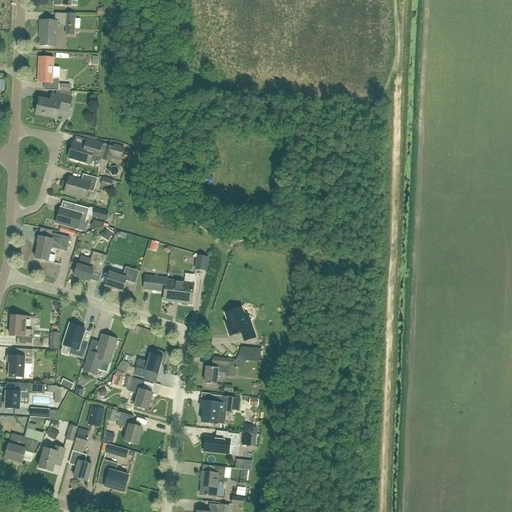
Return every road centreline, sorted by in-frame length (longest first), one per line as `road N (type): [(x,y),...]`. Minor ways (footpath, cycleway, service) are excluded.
road 1 (residential): [(164,511),(184,341),(177,329),(3,276)]
road 2 (residential): [(10,215),(40,202),(54,153),(48,138),(13,130)]
road 3 (residential): [(13,130),(19,0)]
